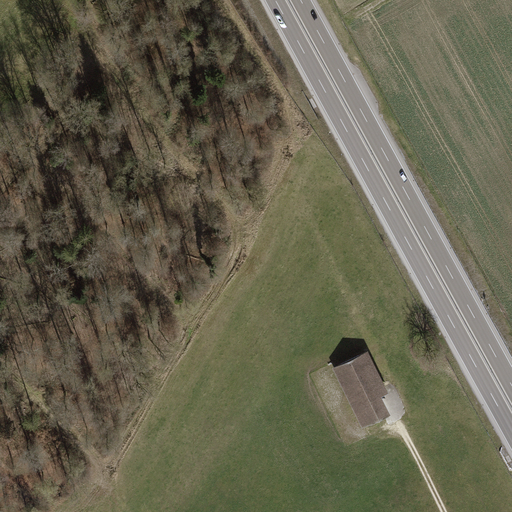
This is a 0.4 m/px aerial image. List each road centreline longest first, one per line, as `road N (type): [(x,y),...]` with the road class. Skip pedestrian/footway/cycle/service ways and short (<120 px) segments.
road 1 (motorway): [(275,0),(511,431)]
road 2 (motorway): [(511,381),(302,0)]
